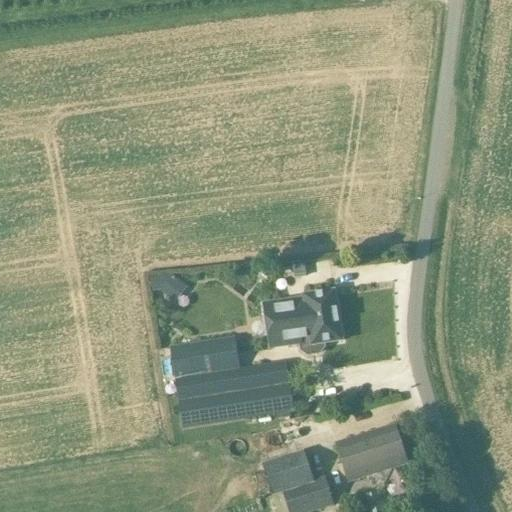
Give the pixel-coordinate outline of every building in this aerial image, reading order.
[(303,266),(295,267),(296,279),(304,278),(303,266)] [(173,276),(150,279),(151,292),(160,292),(176,304),(188,289),(173,276)] [(263,306),(267,330),(337,316),(334,292),(304,297),(304,300),(263,306)] [(337,316),(267,330),(270,349),(300,345),(301,353),(308,358),(321,357),(326,349),(325,344),(341,341),(337,316)] [(292,425),(292,421),(290,414),(296,413),(288,363),(240,370),(235,339),(170,349),(182,431),(275,416),(277,428),(292,425)] [(384,483),(392,468),(406,464),(395,427),(337,445),(349,482),(370,475),(384,483)] [(277,511),(317,511),(334,506),(325,477),(314,480),(304,450),(262,464),(272,498),(273,498),(277,511)] [(392,511),(385,489),(355,498),(359,511),(392,511)]
